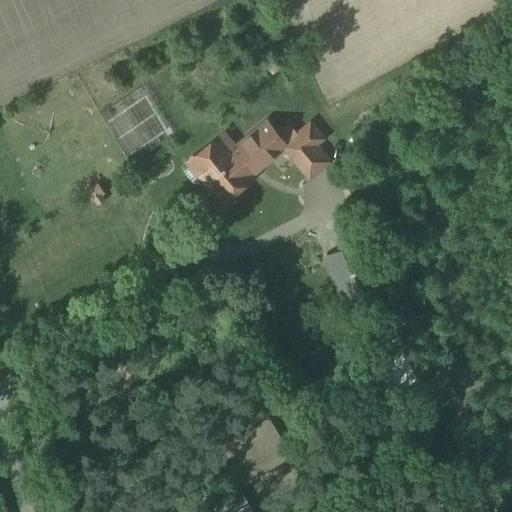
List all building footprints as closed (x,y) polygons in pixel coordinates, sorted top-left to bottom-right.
[(261,166),(284,147),(287,145),(285,143),(267,121),(237,149),(224,133),(190,162),(224,202),(253,175),(250,172),(259,164),(261,166)] [(310,124),(285,143),(287,145),(284,147),(309,177),(329,161),(315,145),(323,139),(310,124)] [(349,232),(338,237),(344,249),(355,243),(349,232)] [(360,243),(325,259),(351,316),(386,300),(360,243)] [(390,321),(370,331),(383,360),(373,364),(388,394),(417,381),(390,321)]
